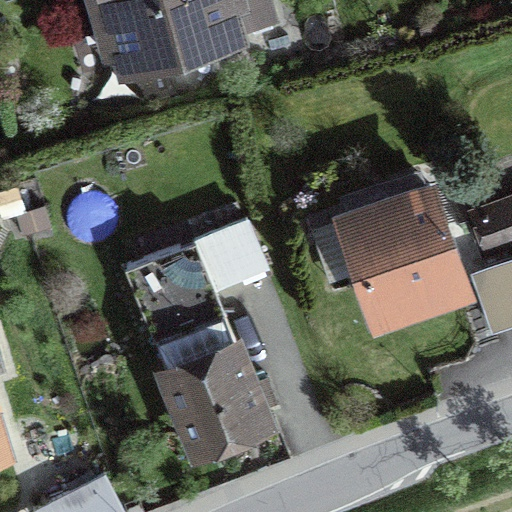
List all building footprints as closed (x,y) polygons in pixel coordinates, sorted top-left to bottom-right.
[(229,0),(115,0),(109,2),(126,61),(238,29),(229,0)] [(463,283),(428,185),(344,214),(379,312),(463,283)] [(511,194),(475,208),(488,247),(511,238),(511,194)] [(181,241),(127,261),(197,444),(265,419),(203,255),(189,261),(181,241)] [(511,255),(475,270),(495,325),(511,318),(511,255)] [(111,482),(68,501),(68,511),(99,511),(120,503),(111,482)]
